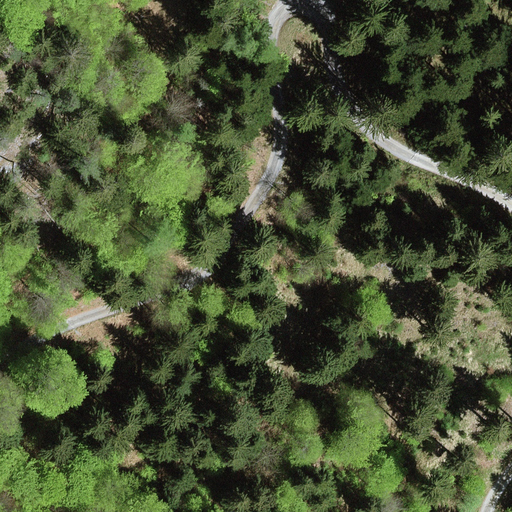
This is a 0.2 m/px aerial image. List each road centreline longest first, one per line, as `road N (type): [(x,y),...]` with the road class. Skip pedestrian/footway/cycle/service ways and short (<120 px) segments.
road 1 (track): [(511,203),(364,131),(333,77),(335,36),(318,7),(292,9),(268,39),(285,127),(268,203),(236,254),(165,292),(44,334),(0,372)]
road 2 (track): [(165,292),(180,221),(204,181),(178,101),(172,0)]
